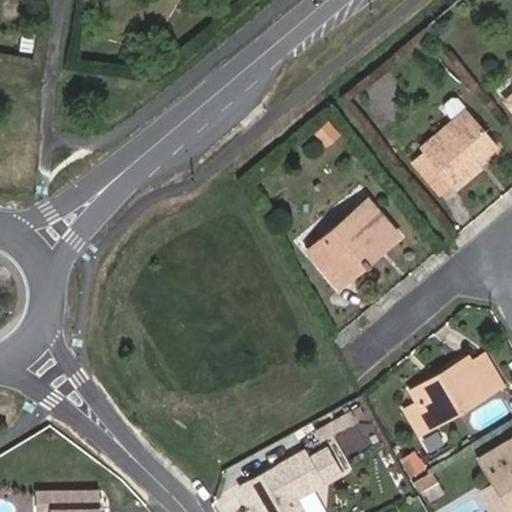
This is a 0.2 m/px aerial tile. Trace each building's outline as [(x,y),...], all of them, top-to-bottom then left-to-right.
[(456,190),(481,169),(480,167),(477,163),(483,159),(497,147),(468,113),(423,151),(425,153),(452,185),(456,190)] [(441,195),(452,185),(425,153),(414,162),(441,195)] [(477,163),(480,167),(486,162),(483,159),(477,163)] [(377,240),(378,239),(391,229),(367,201),(307,250),(337,285),(366,260),(361,255),(377,240)] [(366,260),(383,246),(378,239),(377,240),(361,255),(366,260)] [(406,413),(420,437),(503,388),(485,358),(472,365),(470,359),(437,379),(440,384),(415,398),(419,406),(406,413)] [(437,379),(412,394),(415,398),(440,384),(437,379)] [(511,439),(480,458),(495,484),(511,511),(511,439)] [(323,511),(315,496),(358,470),(344,445),(326,455),(322,447),(257,484),(267,501),(276,496),(282,508),(282,511),(323,511)] [(409,479),(420,470),(415,460),(402,467),(409,479)] [(420,494),(439,483),(433,473),(415,483),(420,494)] [(494,511),(511,511),(495,484),(482,491),(494,511)] [(90,511),(91,511),(96,511),(96,493),(36,494),(36,511),(48,511),(50,511),(49,511),(90,511)] [(267,501),(273,511),(282,511),(282,508),(276,496),(267,501)]
